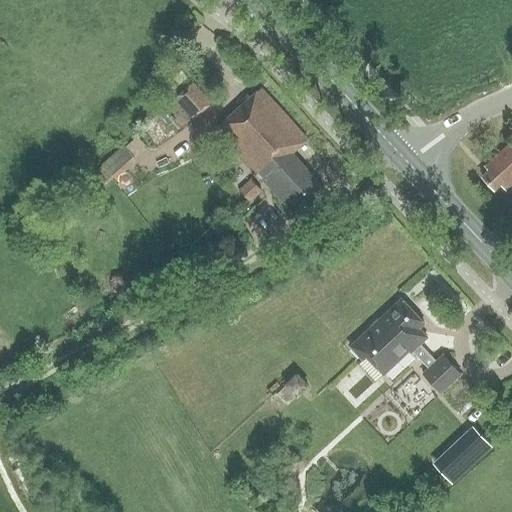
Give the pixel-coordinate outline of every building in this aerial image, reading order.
[(192,120),(211,103),(193,83),(174,99),(192,120)] [(322,187),(292,153),(307,140),(261,89),(215,130),(255,174),(257,172),(262,178),(260,179),(292,215),(322,187)] [(500,185),(505,190),(511,184),(511,145),(509,142),(482,167),(487,171),(481,177),(494,191),(500,185)] [(102,165),(103,166),(94,173),(103,184),(112,177),(113,178),(135,159),(124,146),(102,165)] [(249,202),(261,191),(250,180),(238,191),(249,202)] [(29,283),(30,300),(59,299),(58,282),(29,283)] [(435,362),(419,345),(426,338),(418,329),(423,324),(401,300),(350,347),(362,361),(366,357),(383,375),(409,351),(410,353),(411,352),(428,369),(422,375),(440,394),(460,374),(442,356),(435,362)] [(286,403),(307,385),(295,371),(274,389),(286,403)] [(472,428),(453,446),(472,466),(491,448),(472,428)]
